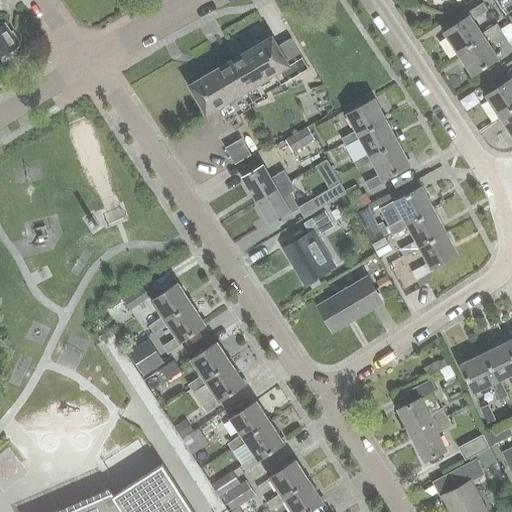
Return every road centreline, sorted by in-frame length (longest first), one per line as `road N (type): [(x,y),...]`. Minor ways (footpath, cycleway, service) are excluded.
road 1 (residential): [(329,380),(293,367),(92,57)]
road 2 (residential): [(329,380),(349,375),(503,266),(507,226),(491,176)]
road 3 (residential): [(491,176),(373,0)]
road 4 (residential): [(399,511),(334,407),(329,380)]
road 5 (residential): [(92,57),(200,0)]
